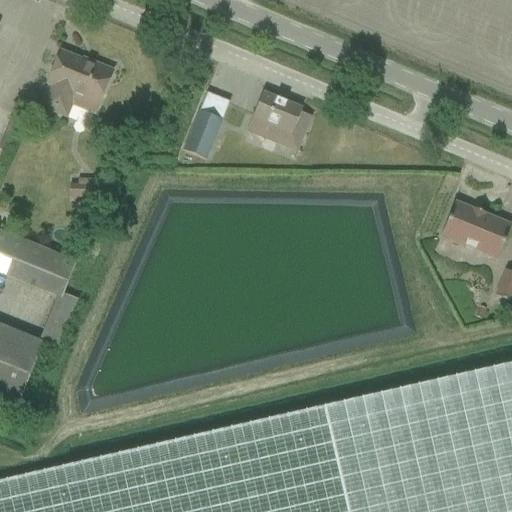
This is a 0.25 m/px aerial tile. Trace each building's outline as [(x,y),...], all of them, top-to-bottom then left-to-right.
[(49,90),(41,110),(66,120),(71,108),(93,117),(111,73),(93,65),(91,69),(58,55),(45,88),(49,90)] [(263,95),(249,130),(247,134),(296,154),(304,133),(292,128),(300,110),(263,95)] [(198,113),(182,153),(204,162),(209,150),(204,148),(211,131),(216,133),(221,122),(198,113)] [(454,204),(446,223),(440,239),(496,262),(510,228),(485,217),(485,216),(472,211),(472,212),(454,204)] [(0,231),(0,275),(46,293),(61,254),(0,231)] [(494,298),(511,306),(511,304),(511,275),(505,273),(494,298)] [(478,307),(474,316),(481,319),(485,309),(478,307)] [(511,511),(511,364),(0,482),(0,511),(511,511)]
